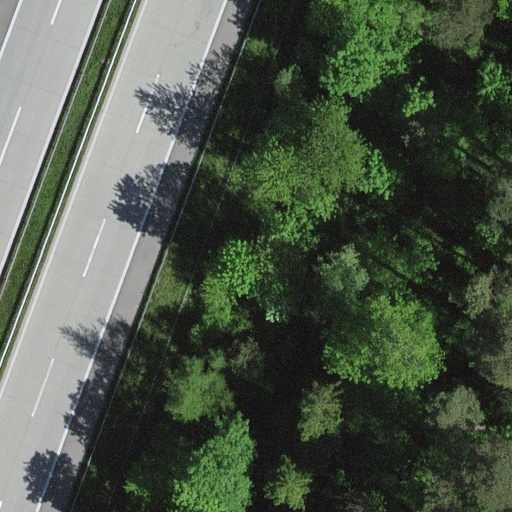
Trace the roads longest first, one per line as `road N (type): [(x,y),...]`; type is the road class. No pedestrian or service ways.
road 1 (motorway): [(10,511),(194,0)]
road 2 (motorway): [(66,0),(0,183)]
